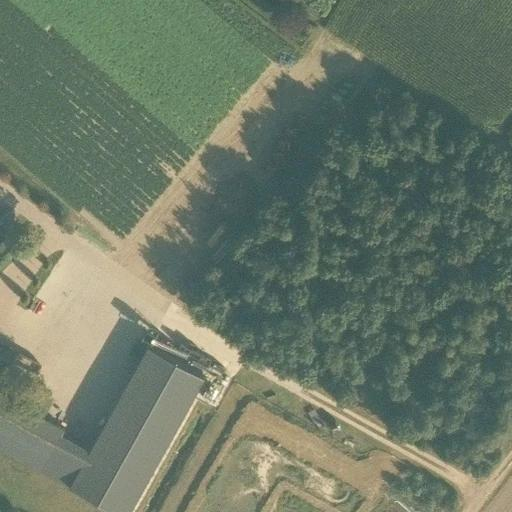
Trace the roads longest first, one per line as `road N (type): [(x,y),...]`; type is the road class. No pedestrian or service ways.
road 1 (track): [(483,495),(198,333)]
road 2 (unclassified): [(190,326),(145,300),(0,171)]
